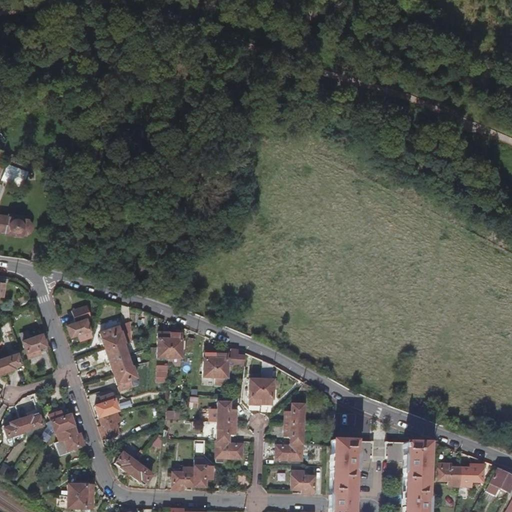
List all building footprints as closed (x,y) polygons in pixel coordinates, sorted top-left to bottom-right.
[(5,164),(0,178),(0,180),(21,188),(27,172),(5,164)] [(33,233),(33,231),(33,230),(33,228),(33,227),(32,225),(30,224),(29,224),(29,222),(26,222),(26,220),(9,217),(8,219),(0,217),(0,233),(6,235),(6,237),(23,239),(23,237),(27,238),(27,237),(28,237),(30,236),(31,235),(32,234),(33,233)] [(21,307),(30,303),(26,296),(18,300),(21,307)] [(92,338),(86,320),(93,318),(90,307),(74,312),(78,323),(69,326),(72,338),(78,336),(80,342),(92,338)] [(153,331),(153,319),(145,319),(145,331),(153,331)] [(132,325),(101,335),(107,351),(125,345),(134,342),(132,325)] [(25,342),(31,359),(43,354),(41,349),(47,347),(43,335),(33,339),(30,332),(23,334),(25,342)] [(170,359),(171,335),(158,334),(157,359),(170,359)] [(183,359),(183,335),(171,335),(170,359),(170,368),(179,368),(179,359),(183,359)] [(196,356),(197,342),(189,341),(187,355),(196,356)] [(129,357),(125,345),(107,351),(111,363),(129,357)] [(5,373),(23,366),(18,354),(12,356),(9,350),(0,352),(0,359),(0,360),(5,373)] [(217,378),(218,354),(205,354),(204,378),(206,378),(206,382),(217,382),(217,378)] [(228,386),(230,355),(218,354),(217,378),(218,378),(218,386),(228,386)] [(243,370),(243,356),(239,356),(238,355),(238,354),(231,354),(231,370),(243,370)] [(133,369),(129,357),(111,363),(115,375),(133,369)] [(274,407),(275,381),(271,381),(272,366),(265,363),(264,376),(262,406),(274,407)] [(166,382),(166,365),(154,366),(155,383),(166,382)] [(138,379),(134,368),(133,369),(115,375),(116,376),(121,392),(133,388),(131,381),(138,379)] [(262,406),(264,376),(252,375),(250,406),(262,406)] [(204,398),(204,385),(196,385),(196,398),(204,398)] [(120,413),(114,396),(105,398),(108,406),(96,410),(100,419),(118,413),(120,413)] [(199,410),(200,401),(192,400),(191,409),(199,410)] [(124,410),(135,407),(133,401),(122,404),(124,410)] [(236,424),(237,412),(231,411),(231,405),(219,405),(219,411),(219,424),(236,424)] [(304,427),(305,407),(292,406),(292,413),(287,413),(286,426),(304,427)] [(120,436),(116,424),(121,423),(118,413),(100,419),(97,420),(104,441),(120,436)] [(75,428),(72,418),(62,421),(59,414),(50,417),(56,434),(57,434),(75,428)] [(44,427),(40,415),(21,421),(26,434),(44,427)] [(26,434),(21,421),(4,427),(8,440),(26,434)] [(236,437),(236,424),(219,424),(218,442),(230,443),(230,437),(236,437)] [(304,445),(304,427),(286,426),(286,439),(291,439),(291,445),(304,445)] [(85,447),(79,427),(75,428),(57,434),(60,444),(66,442),(69,452),(70,452),(85,447)] [(160,440),(153,438),(150,446),(158,448),(160,440)] [(69,452),(66,442),(60,444),(56,445),(61,458),(71,455),(70,452),(69,452)] [(243,461),(243,446),(230,445),(230,443),(218,442),(218,464),(226,464),(226,460),(243,461)] [(355,511),(356,509),(358,443),(335,442),(332,507),(332,511),(355,511)] [(424,511),(427,445),(404,444),(401,511),(424,511)] [(304,463),(305,447),(305,445),(304,445),(291,445),(291,447),(278,447),(278,462),(304,463)] [(142,459),(147,453),(143,450),(139,456),(142,459)] [(131,476),(139,465),(124,454),(115,466),(131,476)] [(458,486),(459,468),(450,467),(450,464),(436,464),(436,481),(448,481),(447,486),(458,486)] [(145,487),(154,476),(139,465),(131,476),(145,487)] [(481,482),(482,466),(468,465),(468,468),(459,468),(458,486),(470,487),(470,482),(481,482)] [(213,479),(213,466),(196,466),(195,468),(195,488),(205,488),(205,479),(213,479)] [(195,488),(195,468),(184,468),(184,475),(174,474),(173,492),(184,492),(185,488),(195,488)] [(316,496),(317,479),(305,478),(305,472),(294,471),(294,495),(316,496)] [(511,486),(511,478),(496,471),(485,493),(493,498),(497,488),(508,494),(511,486)] [(95,499),(95,487),(70,486),(69,498),(95,499)] [(490,503),(493,498),(485,493),(482,498),(490,503)] [(94,510),(95,499),(69,498),(69,502),(69,508),(69,510),(94,510)]
